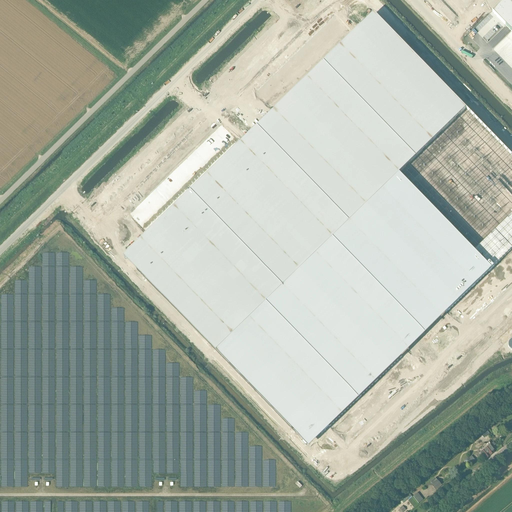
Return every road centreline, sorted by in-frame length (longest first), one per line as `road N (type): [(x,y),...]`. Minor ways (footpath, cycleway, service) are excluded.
road 1 (tertiary): [(0,251),(258,0)]
road 2 (unclassified): [(0,201),(205,0)]
road 3 (tertiary): [(413,0),(511,101)]
